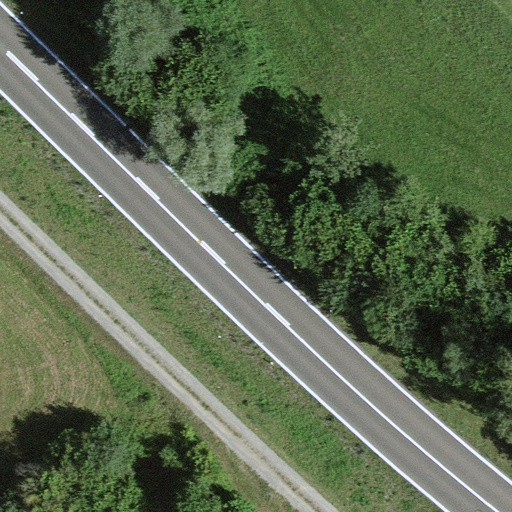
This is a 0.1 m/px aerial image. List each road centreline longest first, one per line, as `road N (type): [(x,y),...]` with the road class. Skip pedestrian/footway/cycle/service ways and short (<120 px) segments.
road 1 (secondary): [(500,511),(327,366),(0,43)]
road 2 (track): [(0,218),(299,511)]
